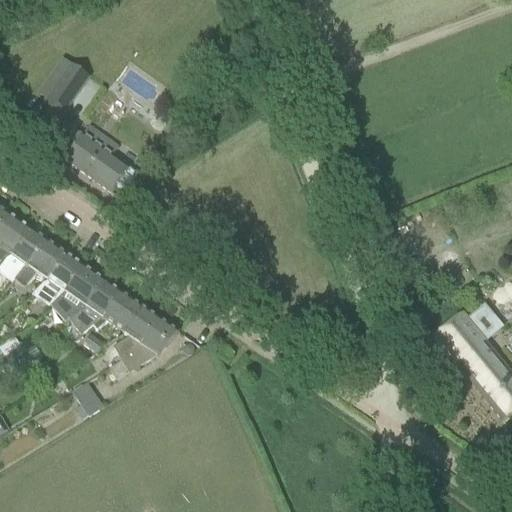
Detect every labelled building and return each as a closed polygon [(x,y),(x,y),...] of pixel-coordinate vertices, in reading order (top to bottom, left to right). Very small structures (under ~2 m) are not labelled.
[(70,68),(45,103),(33,120),(51,133),(88,80),(70,68)] [(224,101),(235,123),(266,107),(254,85),(224,101)] [(111,197),(117,188),(125,194),(137,177),(111,159),(117,150),(89,129),(82,138),(74,132),(56,157),(111,197)] [(158,153),(152,161),(158,166),(165,158),(158,153)] [(0,265),(8,256),(10,257),(28,232),(7,218),(0,227),(0,265)] [(0,265),(0,275),(14,285),(27,269),(45,244),(28,232),(10,257),(8,256),(0,265)] [(27,269),(14,285),(23,292),(36,276),(46,283),(47,283),(65,258),(45,244),(27,269)] [(50,309),(51,309),(65,295),(83,270),(65,258),(47,283),(46,283),(31,299),(48,311),(50,309)] [(64,325),(69,322),(85,309),(85,310),(103,284),(83,270),(65,295),(51,309),(50,310),(64,325)] [(93,330),(102,322),(121,296),(103,284),(85,310),(85,309),(69,322),(83,337),(93,330)] [(106,326),(121,337),(123,336),(141,310),(121,296),(102,322),(93,330),(96,334),(106,326)] [(113,351),(112,352),(119,363),(120,362),(140,348),(158,322),(141,310),(123,336),(121,337),(128,342),(113,351)] [(432,341),(501,425),(511,416),(511,378),(462,317),(432,341)] [(120,362),(119,363),(128,378),(129,377),(156,361),(178,336),(158,322),(140,348),(120,362)] [(234,357),(224,350),(217,360),(227,367),(234,357)] [(32,367),(24,354),(7,365),(16,378),(32,367)] [(82,390),(72,397),(88,421),(98,414),(82,390)]
